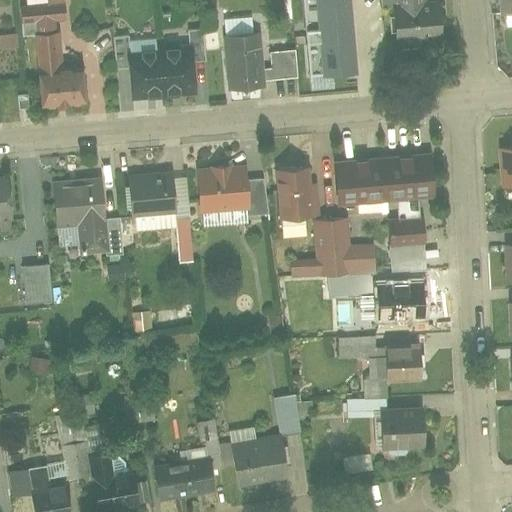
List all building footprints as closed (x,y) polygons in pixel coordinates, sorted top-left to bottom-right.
[(31,27),(35,76),(38,113),(86,109),(83,72),(62,74),(57,25),(66,24),(64,0),(18,0),(21,28),(31,27)] [(388,6),(392,49),(443,44),(439,2),(428,3),(427,0),(395,0),(396,6),(388,6)] [(511,0),(499,0),(501,19),(511,18),(511,0)] [(360,80),(355,21),(335,23),(334,6),(314,8),(321,83),(360,80)] [(221,32),(227,99),(265,96),(259,29),(221,32)] [(2,48),(20,47),(19,34),(1,35),(2,48)] [(192,52),(160,55),(164,103),(196,100),(192,52)] [(160,55),(130,58),(134,106),(164,103),(160,55)] [(511,191),(511,148),(500,149),(504,192),(511,191)] [(434,203),(430,153),(380,158),(384,207),(434,203)] [(384,207),(380,158),(330,162),(334,212),(384,207)] [(249,210),(246,170),(228,172),(228,167),(210,169),(210,174),(192,176),(196,215),(249,210)] [(313,222),(308,170),(273,173),(278,225),(313,222)] [(175,220),(171,173),(125,177),(129,224),(175,220)] [(0,224),(13,223),(9,176),(0,177),(0,224)] [(109,251),(103,179),(50,184),(54,229),(78,227),(81,254),(109,251)] [(425,250),(424,221),(388,222),(389,252),(425,250)] [(27,302),(54,301),(53,264),(25,265),(27,302)] [(424,323),(422,285),(376,287),(377,325),(424,323)] [(135,314),(136,330),(153,329),(152,313),(135,314)] [(421,385),(419,347),(382,349),(384,387),(421,385)] [(299,394),(278,397),(282,434),(304,431),(299,394)] [(427,454),(425,412),(379,415),(381,456),(427,454)] [(218,419),(200,422),(204,443),(222,440),(218,419)] [(232,450),(238,492),(291,484),(285,443),(232,450)] [(375,470),(373,454),(346,456),(347,472),(375,470)] [(142,511),(137,474),(111,478),(108,458),(88,460),(91,480),(84,481),(88,511),(142,511)] [(151,467),(157,507),(214,499),(208,459),(151,467)] [(31,494),(33,511),(69,511),(66,488),(31,494)]
